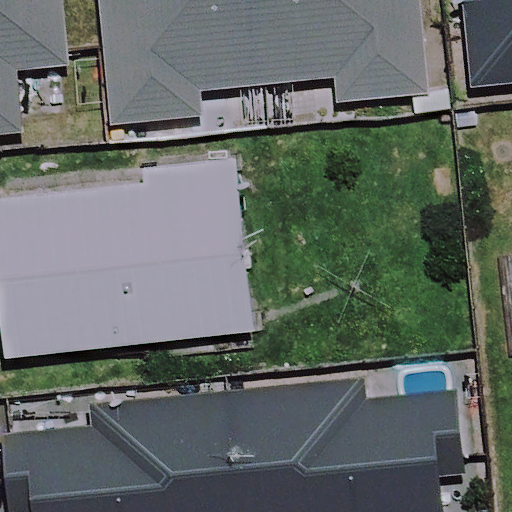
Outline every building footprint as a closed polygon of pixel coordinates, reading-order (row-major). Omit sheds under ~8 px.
[(74,65),(70,0),(0,0),(0,134),(21,133),(15,70),(74,65)] [(432,96),(424,0),(107,0),(117,124),(206,117),(204,90),(320,81),(322,105),(432,96)] [(511,87),(511,0),(466,0),(476,91),(511,87)] [(264,338),(251,183),(249,155),(145,163),(147,191),(3,203),(16,359),(264,338)] [(359,384),(23,415),(31,511),(464,511),(454,396),(361,405),(359,384)]
